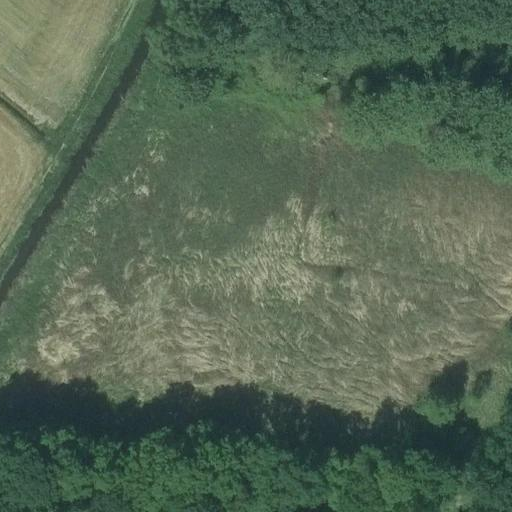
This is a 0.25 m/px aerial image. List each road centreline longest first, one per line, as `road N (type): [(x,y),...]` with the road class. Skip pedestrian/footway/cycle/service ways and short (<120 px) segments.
road 1 (track): [(0,488),(511,503)]
road 2 (track): [(0,245),(115,50),(135,0)]
